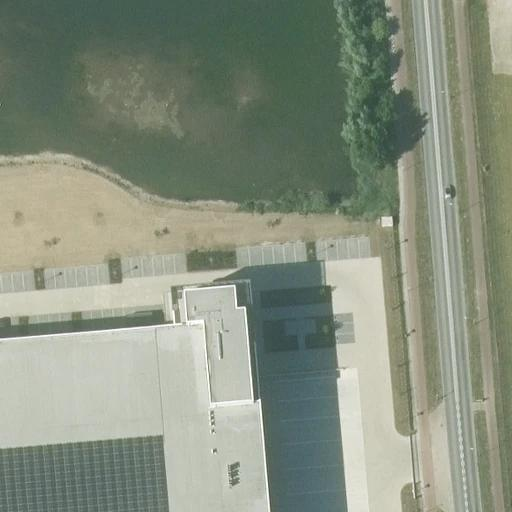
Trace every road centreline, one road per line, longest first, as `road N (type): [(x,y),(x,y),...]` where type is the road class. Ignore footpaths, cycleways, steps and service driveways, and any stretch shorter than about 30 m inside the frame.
road 1 (secondary): [(468,511),(423,0)]
road 2 (unknown): [(383,459),(147,445)]
road 3 (unknown): [(147,445),(24,436)]
